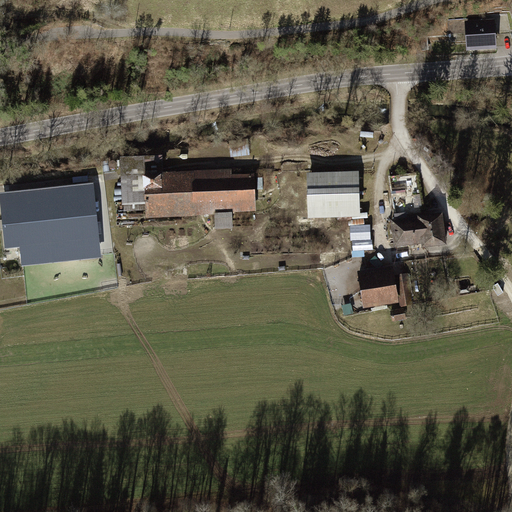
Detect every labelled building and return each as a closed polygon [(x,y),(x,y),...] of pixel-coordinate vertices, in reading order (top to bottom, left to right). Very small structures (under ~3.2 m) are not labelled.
[(494,20),(448,22),(449,38),(463,37),(464,52),(496,50),(494,20)] [(250,142),(230,143),(230,158),(251,158),(250,142)] [(164,156),(120,159),(123,207),(145,206),(146,221),(214,217),(215,230),(233,229),(232,214),(258,212),(255,175),(231,177),(230,170),(165,175),(164,156)] [(360,171),(307,173),(309,219),(361,217),(360,171)] [(387,176),(396,247),(421,244),(422,252),(448,248),(443,212),(426,214),(420,172),(387,176)] [(92,185),(2,194),(7,245),(24,243),(26,261),(99,254),(92,185)] [(355,251),(374,249),(373,239),(354,241),(355,251)] [(393,267),(358,272),(364,309),(399,303),(393,267)] [(410,274),(398,276),(402,306),(415,304),(410,274)] [(405,310),(392,312),(394,323),(407,321),(405,310)]
